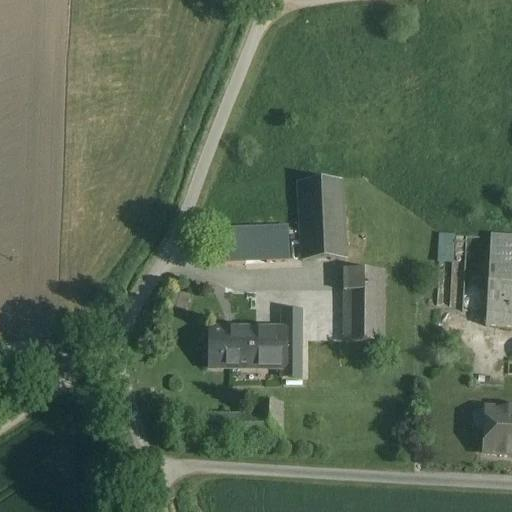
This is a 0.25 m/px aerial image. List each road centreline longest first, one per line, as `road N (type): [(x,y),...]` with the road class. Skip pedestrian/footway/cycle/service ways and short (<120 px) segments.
road 1 (unclassified): [(274,0),(172,253),(118,333)]
road 2 (unclassified): [(118,333),(131,414),(164,511)]
road 3 (unclassified): [(118,333),(0,427)]
